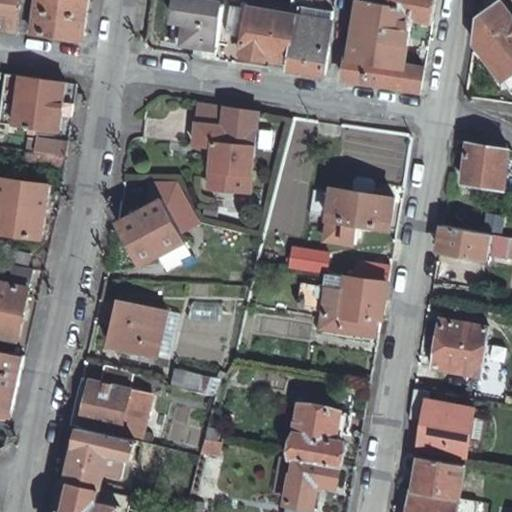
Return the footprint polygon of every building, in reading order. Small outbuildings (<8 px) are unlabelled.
[(0,0),(0,27),(34,32),(38,0),(0,0)] [(84,40),(89,0),(38,0),(34,32),(84,40)] [(217,60),(225,3),(203,0),(176,0),(175,12),(170,12),(166,40),(197,45),(196,57),(217,60)] [(434,22),(438,0),(385,0),(385,4),(367,0),(359,0),(351,55),(348,54),(345,79),(422,90),(426,67),(407,64),(415,18),(434,22)] [(511,13),(503,1),(479,15),(475,42),(511,90),(511,13)] [(300,7),(298,15),(289,68),(325,73),(330,43),(327,43),(332,12),(300,7)] [(298,15),(296,15),(250,8),(247,25),(240,23),(238,33),(241,34),(238,48),(242,49),(242,52),(245,57),(260,60),(262,56),(270,57),(269,68),(289,71),(289,68),(298,15)] [(66,80),(22,74),(15,125),(59,132),(66,80)] [(258,111),(197,103),(193,145),(212,148),(209,188),(250,192),(258,111)] [(29,139),(27,153),(35,154),(37,140),(29,139)] [(47,155),(67,158),(69,144),(37,140),(35,154),(47,155)] [(511,171),(511,151),(463,143),(462,150),(468,151),(463,182),(503,189),(506,171),(511,171)] [(35,154),(27,153),(26,162),(46,165),(47,155),(35,154)] [(46,165),(66,168),(67,158),(47,155),(46,165)] [(51,186),(0,178),(0,180),(0,232),(44,239),(51,186)] [(335,188),(335,193),(330,217),(326,239),(356,243),(359,224),(391,229),(397,198),(374,194),(376,181),(358,178),(356,191),(335,188)] [(330,217),(335,193),(315,190),(310,214),(330,217)] [(189,241),(166,197),(119,221),(141,264),(189,241)] [(511,258),(511,236),(444,224),(439,249),(486,257),(487,247),(506,250),(505,257),(511,258)] [(329,251),(295,244),(292,265),(325,270),(329,251)] [(4,264),(29,269),(32,253),(6,248),(4,264)] [(389,282),(392,265),(359,260),(356,277),(389,282)] [(0,279),(31,287),(34,270),(29,269),(4,264),(0,262),(0,279)] [(380,332),(389,282),(356,277),(329,273),(327,286),(301,282),(298,303),(323,308),(321,322),(380,332)] [(0,333),(21,339),(31,287),(0,279),(0,333)] [(168,310),(122,298),(109,346),(157,357),(168,310)] [(192,317),(215,321),(218,306),(194,302),(192,317)] [(484,359),(486,346),(489,327),(443,318),(440,337),(432,336),(430,348),(437,350),(434,368),(454,371),(452,384),(476,388),(478,376),(481,376),(484,359)] [(495,347),(486,346),(484,359),(492,361),(495,347)] [(0,414),(13,417),(25,369),(28,355),(0,348),(0,414)] [(201,374),(175,367),(172,382),(197,388),(201,374)] [(134,376),(104,369),(101,382),(92,381),(83,421),(144,435),(154,395),(132,390),(134,376)] [(416,387),(431,390),(432,379),(417,376),(416,387)] [(414,398),(410,418),(424,421),(422,433),(420,445),(420,446),(467,454),(475,409),(429,400),(431,390),(416,387),(414,398)] [(296,457),(342,465),(349,431),(339,430),(342,410),(302,403),(299,420),(295,419),(291,434),(295,435),(291,454),(291,456),(296,457)] [(353,412),(342,410),(339,430),(349,431),(353,412)] [(137,439),(70,424),(58,479),(124,494),(125,487),(103,481),(105,472),(123,477),(126,461),(131,462),(137,439)] [(223,441),(207,438),(202,451),(220,455),(223,441)] [(461,498),(467,464),(413,454),(412,462),(418,463),(409,511),(475,511),(478,501),(461,498)] [(337,493),(342,465),(296,457),(285,511),(312,511),(318,489),(337,493)] [(124,494),(58,479),(49,511),(128,511),(132,496),(124,494)]
